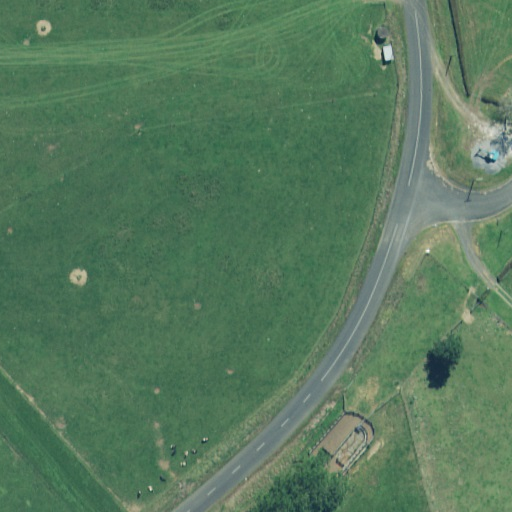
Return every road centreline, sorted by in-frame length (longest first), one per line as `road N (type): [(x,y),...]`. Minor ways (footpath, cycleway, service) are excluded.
road 1 (unclassified): [(407,199),(377,286),(325,378),(190,511)]
road 2 (unclassified): [(414,0),(420,131),(407,199)]
